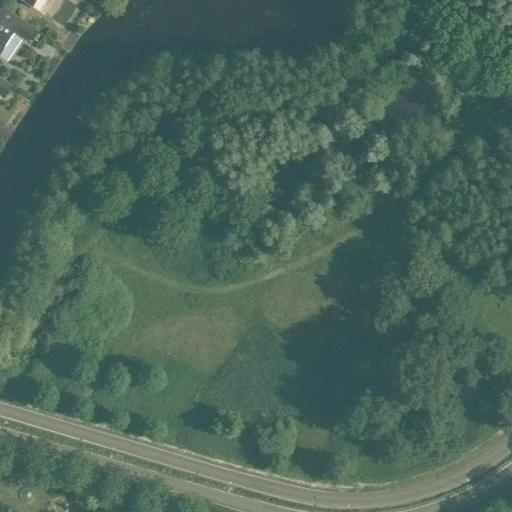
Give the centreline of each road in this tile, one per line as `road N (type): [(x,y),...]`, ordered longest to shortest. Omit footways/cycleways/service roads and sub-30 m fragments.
road 1 (tertiary): [(511,432),(444,480),(364,496),(296,490),(0,407)]
road 2 (tertiary): [(0,430),(279,511)]
road 3 (tertiary): [(403,511),(447,503),(511,465)]
